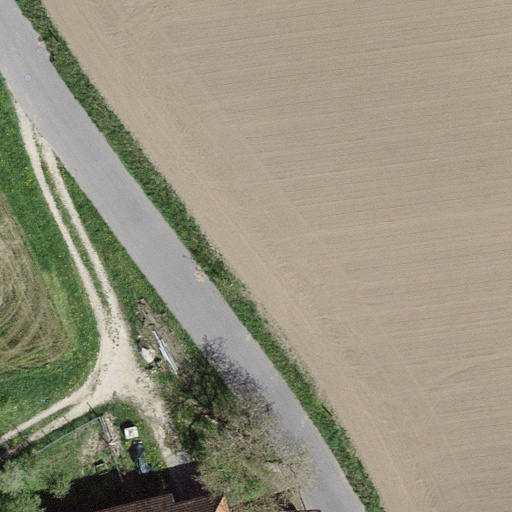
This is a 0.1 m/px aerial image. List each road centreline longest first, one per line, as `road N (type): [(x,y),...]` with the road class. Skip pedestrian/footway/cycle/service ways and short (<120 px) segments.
road 1 (residential): [(335,511),(276,408),(64,132),(0,14)]
road 2 (track): [(29,76),(48,176),(111,315),(116,344),(93,391),(0,451)]
